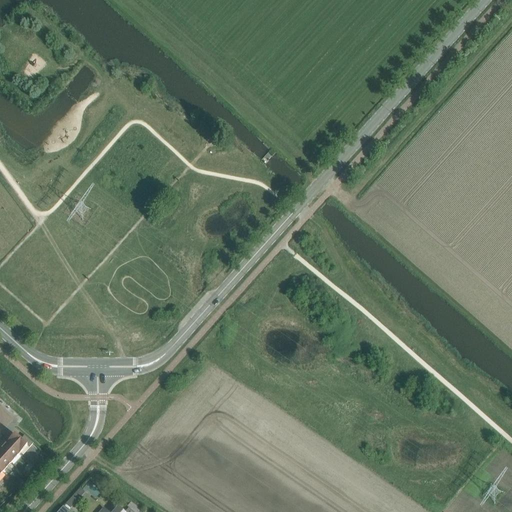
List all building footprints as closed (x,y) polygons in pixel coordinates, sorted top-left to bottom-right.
[(33,444),(24,435),(21,440),(15,434),(6,443),(19,455),(27,446),(29,448),(33,444)] [(19,455),(6,443),(0,450),(0,453),(11,464),(19,455)] [(11,464),(0,453),(0,470),(3,473),(11,464)] [(32,476),(37,471),(33,468),(28,473),(32,476)] [(18,487),(23,482),(19,478),(15,484),(18,487)] [(73,496),(64,505),(70,510),(78,501),(73,496)]
